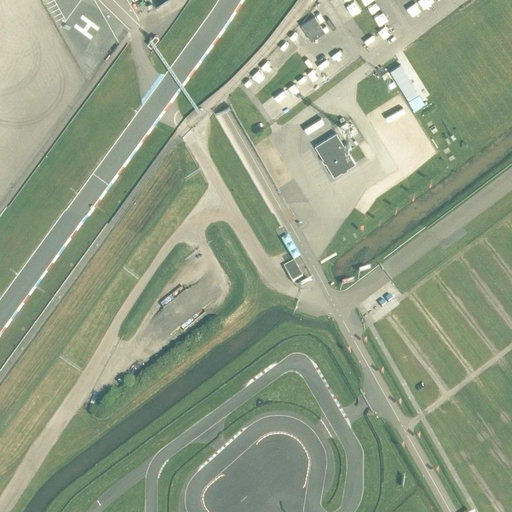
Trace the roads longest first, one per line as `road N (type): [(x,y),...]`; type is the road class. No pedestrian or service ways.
road 1 (unknown): [(150,511),(157,474),(178,443),(277,371),(295,370),(318,383),(338,422)]
road 2 (unknown): [(192,511),(209,473),(271,427),(303,437),(312,458),(308,511)]
road 3 (unknown): [(344,83),(376,156),(370,174),(327,213)]
road 4 (unclassified): [(223,107),(162,2)]
